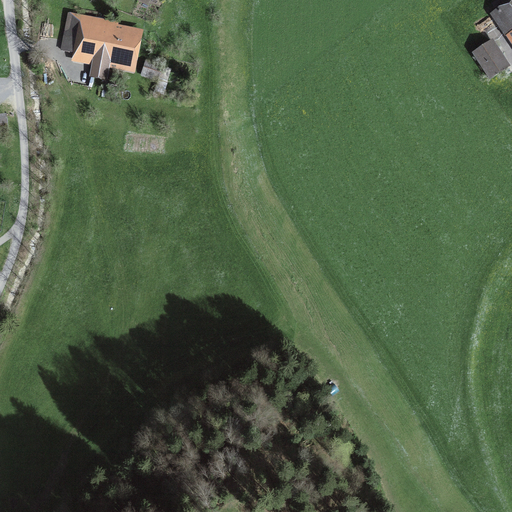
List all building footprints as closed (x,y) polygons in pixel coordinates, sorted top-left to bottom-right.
[(511,3),(508,6),(504,0),(501,0),(492,6),(511,34),(511,3)] [(71,61),(91,65),(89,77),(107,81),(110,68),(135,73),(144,29),(118,24),(119,21),(68,11),(61,50),(73,53),(71,61)] [(474,54),(490,79),(509,67),(493,42),(474,54)] [(143,74),(158,80),(162,69),(148,63),(143,74)] [(162,69),(158,80),(165,83),(170,71),(162,68),(162,69)]
